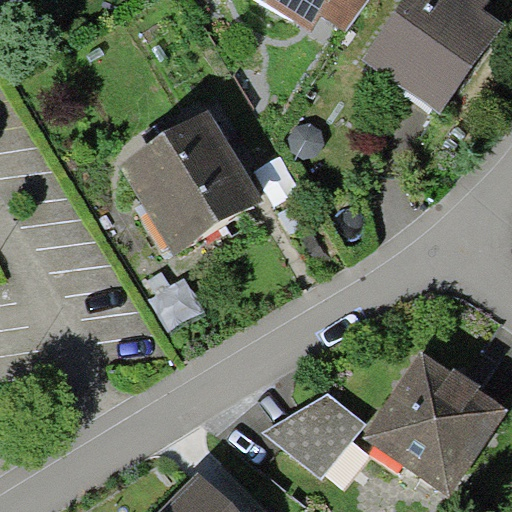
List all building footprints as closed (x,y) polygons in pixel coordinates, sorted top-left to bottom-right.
[(352,27),(368,0),(264,0),(309,22),(322,8),(352,27)] [(437,103),(502,14),(483,0),(407,0),(368,53),(437,103)] [(163,242),(246,192),(198,112),(115,162),(163,242)] [(423,363),(366,446),(451,504),(509,421),(477,399),(479,396),(453,378),(450,381),(423,363)] [(323,482),(366,428),(329,397),(264,436),(323,482)] [(233,511),(191,471),(150,511),(233,511)]
